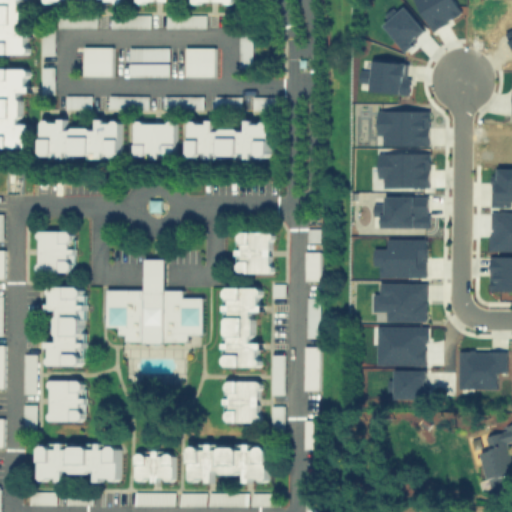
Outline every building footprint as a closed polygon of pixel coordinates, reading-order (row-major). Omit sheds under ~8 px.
[(0,0),(0,53),(28,53),(29,0),(0,0)] [(110,26),(149,26),(149,12),(110,12),(110,26)] [(204,26),(204,13),(165,13),(165,26),(204,26)] [(96,26),(96,14),(56,14),(56,26),(96,26)] [(53,53),(52,30),(39,30),(39,53),(53,53)] [(237,32),(237,68),(251,68),(251,32),(237,32)] [(82,74),(112,74),(112,44),(82,44),(82,74)] [(128,59),(168,59),(168,45),(128,45),(128,59)] [(184,74),(214,74),(214,45),(184,45),(184,74)] [(168,61),(128,61),(128,75),(168,75),(168,61)] [(20,121),(20,91),(29,91),(28,65),(0,65),(0,146),(30,146),(30,121),(20,121)] [(53,92),(53,65),(40,65),(40,92),(53,92)] [(90,93),(64,93),(64,106),(90,106),(90,93)] [(108,106),(147,107),(147,93),(108,93),(108,106)] [(202,94),(163,93),(163,107),(202,107),(202,94)] [(214,107),(239,107),(239,94),(214,94),(214,107)] [(277,108),(277,94),(251,94),(251,108),(277,108)] [(96,118),(96,126),(66,126),(66,117),(41,117),(41,157),(122,157),(121,118),(96,118)] [(176,118),(134,118),(134,157),(176,157),(176,118)] [(189,158),(269,158),(270,119),(245,119),(245,128),(215,128),(215,118),(190,118),(189,158)] [(75,270),(75,228),(36,228),(36,270),(75,270)] [(234,271),(272,271),(272,229),(234,229),(234,271)] [(305,279),(319,279),(319,249),(305,249),(305,279)] [(106,287),(105,325),(117,326),(117,339),(191,340),(191,334),(201,334),(202,295),(183,295),(183,288),(164,287),(164,277),(165,257),(143,256),(143,277),(143,288),(106,287)] [(272,294),(282,294),(282,283),(272,283),(272,294)] [(86,284),(46,284),(46,309),(54,309),(54,338),(45,338),(45,364),(85,364),(86,284)] [(223,285),(223,365),(260,365),(261,340),(252,340),(252,310),(261,310),(261,285),(223,285)] [(305,335),(319,335),(319,295),(305,295),(305,335)] [(319,388),(319,344),(304,344),(304,388),(319,388)] [(23,392),(35,392),(35,351),(23,351),(23,392)] [(270,392),(283,392),(283,352),(270,352),(270,392)] [(85,419),(85,378),(46,378),(46,419),(85,419)] [(223,420),(260,420),(260,379),(223,379),(223,420)] [(34,401),(22,401),(22,428),(34,428),(34,401)] [(270,404),(270,428),(283,428),(283,404),(270,404)] [(303,447),(318,447),(318,417),(303,417),(303,447)] [(511,424),(476,433),(488,481),(511,474),(511,461),(507,441),(511,439),(511,424)] [(65,480),(65,472),(94,472),(93,480),(119,480),(119,440),(39,440),(39,480),(65,480)] [(188,441),(187,480),(213,480),(213,472),(242,472),(242,480),(268,480),(268,442),(188,441)] [(133,448),(133,480),(173,480),(173,448),(133,448)] [(55,489),(29,489),(29,503),(55,503),(55,489)] [(133,504),(173,504),(173,490),(133,490),(133,504)] [(246,504),(246,490),(178,490),(178,504),(246,504)] [(92,491),(66,491),(66,503),(92,503),(92,491)] [(277,491),(250,491),(250,504),(277,504),(277,491)]
